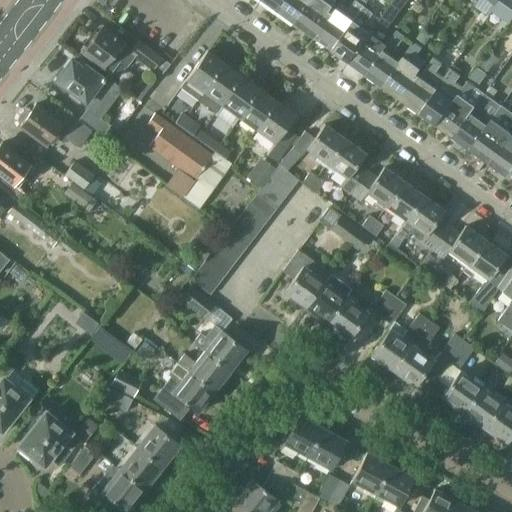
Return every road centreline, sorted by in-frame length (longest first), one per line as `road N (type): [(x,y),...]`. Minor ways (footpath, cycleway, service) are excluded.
road 1 (residential): [(177,511),(296,362),(511,489)]
road 2 (residential): [(511,223),(204,0)]
